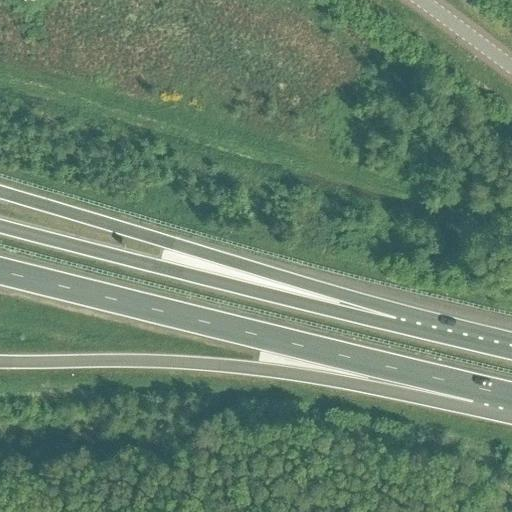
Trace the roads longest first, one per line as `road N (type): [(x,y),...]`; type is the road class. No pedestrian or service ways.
road 1 (trunk): [(0,270),(511,396)]
road 2 (trunk): [(397,320),(252,266),(0,192)]
road 3 (motorway): [(397,320),(0,228)]
